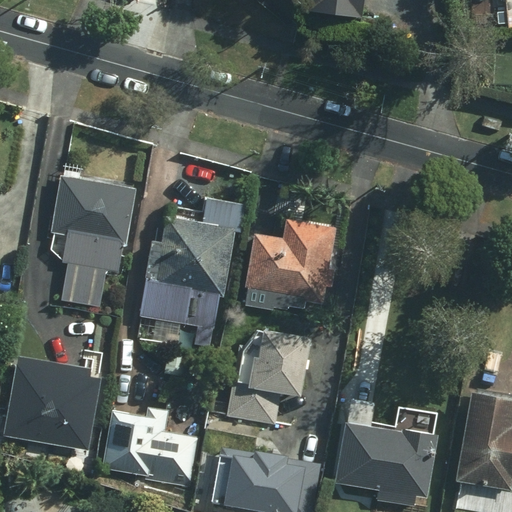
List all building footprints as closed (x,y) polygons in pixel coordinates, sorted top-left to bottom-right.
[(364,0),(307,0),(306,12),(361,19),(364,0)] [(136,188),(58,176),(50,231),(62,233),(58,262),(70,263),(63,304),(103,311),(108,274),(122,276),(136,188)] [(202,217),(166,211),(163,236),(148,234),(136,312),(202,323),(199,343),(217,346),(234,236),(243,237),(248,203),(205,196),(202,217)] [(250,231),(246,291),(328,296),(333,226),(286,223),(285,234),(250,231)] [(297,395),(307,336),(265,330),(261,355),(253,354),(249,382),(233,380),(228,415),(278,423),(282,393),(297,395)] [(101,368),(19,356),(7,441),(88,453),(101,368)] [(511,393),(468,388),(456,482),(511,488),(511,393)] [(373,406),(350,404),(348,422),(342,422),(337,483),(381,487),(380,503),(417,506),(417,498),(429,499),(437,414),(396,410),(394,432),(371,430),(373,406)] [(112,411),(105,470),(193,480),(198,434),(167,431),(170,411),(146,408),(145,415),(112,411)] [(296,511),(305,463),(220,449),(211,501),(278,511),(296,511)]
